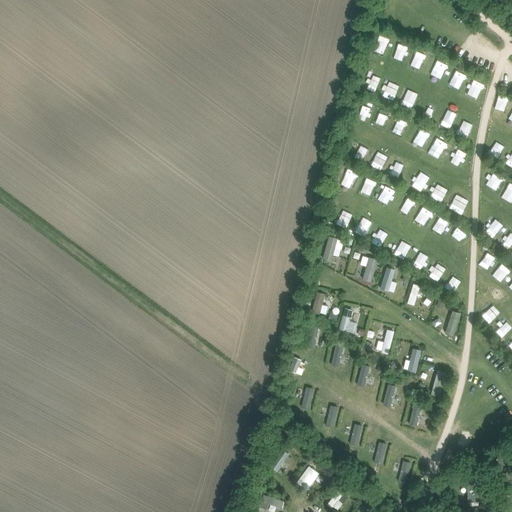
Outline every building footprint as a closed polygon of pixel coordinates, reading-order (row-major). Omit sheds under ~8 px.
[(383,39),(372,34),(366,50),(376,54),(383,39)] [(387,57),(395,59),(398,45),(391,43),(387,57)] [(403,67),(414,69),(418,54),(407,52),(403,67)] [(424,69),(433,75),(439,65),(431,59),(424,69)] [(444,79),(454,83),(459,74),(448,69),(444,79)] [(366,83),(374,85),(376,78),(367,76),(366,83)] [(470,96),(476,84),(466,79),(460,91),(470,96)] [(451,88),(453,83),(444,80),(442,84),(451,88)] [(384,83),(380,95),(390,98),(394,86),(384,83)] [(404,105),(408,95),(399,91),(394,100),(404,105)] [(420,101),(417,113),(428,117),(432,105),(420,101)] [(350,115),(357,119),(365,106),(358,102),(350,115)] [(367,122),(377,127),(383,113),(374,109),(367,122)] [(440,110),(432,124),(441,128),(448,114),(440,110)] [(391,117),(384,134),(393,137),(399,121),(391,117)] [(458,121),(452,132),(459,136),(465,125),(458,121)] [(415,128),(403,143),(412,149),(423,133),(415,128)] [(421,154),(432,161),(442,143),(431,137),(421,154)] [(483,150),(493,159),(503,148),(493,139),(483,150)] [(349,152),(357,155),(361,147),(353,144),(349,152)] [(449,148),(442,161),(451,166),(458,153),(449,148)] [(370,151),(365,165),(374,169),(379,155),(370,151)] [(511,155),(509,153),(502,163),(509,168),(511,162),(511,155)] [(383,169),(394,174),(398,165),(387,160),(383,169)] [(335,184),(345,188),(351,171),(341,167),(335,184)] [(411,173),(405,186),(414,191),(420,177),(411,173)] [(367,191),(368,178),(357,177),(356,189),(367,191)] [(505,199),(511,188),(511,186),(502,181),(495,193),(505,199)] [(372,200),(382,205),(389,190),(379,185),(372,200)] [(429,186),(424,195),(433,200),(438,190),(429,186)] [(448,193),(441,207),(450,212),(457,197),(448,193)] [(399,197),(394,211),(403,214),(408,200),(399,197)] [(417,208),(410,223),(419,227),(426,212),(417,208)] [(436,231),(442,221),(434,216),(428,226),(436,231)] [(479,229),(488,235),(494,224),(486,219),(479,229)] [(443,238),(453,244),(459,233),(450,227),(443,238)] [(376,245),(378,234),(368,232),(367,243),(376,245)] [(494,244),(502,251),(511,241),(503,234),(494,244)] [(318,259),(332,262),(337,238),(323,235),(318,259)] [(397,260),(402,250),(393,245),(388,255),(397,260)] [(482,266),(488,256),(479,251),(474,261),(482,266)] [(354,264),(361,265),(364,255),(356,254),(354,264)] [(362,255),(359,281),(368,282),(371,256),(362,255)] [(405,264),(416,271),(421,262),(410,256),(405,264)] [(494,281),(505,269),(496,261),(485,274),(494,281)] [(435,276),(440,266),(433,262),(428,271),(435,276)] [(379,266),(375,288),(384,290),(388,267),(379,266)] [(400,287),(404,276),(397,273),(392,283),(400,287)] [(511,275),(511,274),(502,283),(510,290),(511,287),(511,275)] [(442,282),(440,288),(449,291),(452,285),(442,282)] [(409,305),(413,284),(406,283),(401,304),(409,305)] [(309,296),(309,311),(320,311),(320,296),(309,296)] [(485,317),(490,310),(482,304),(477,311),(485,317)] [(334,328),(348,332),(350,322),(344,320),(348,307),(340,305),(334,328)] [(449,334),(453,311),(444,310),(440,332),(449,334)] [(432,317),(425,321),(428,327),(436,323),(432,317)] [(497,317),(487,327),(498,337),(507,327),(497,317)] [(305,324),(301,347),(310,348),(314,325),(305,324)] [(385,349),(388,329),(380,328),(377,347),(385,349)] [(511,335),(501,344),(509,354),(511,352),(511,335)] [(325,364),(333,366),(339,345),(331,343),(325,364)] [(359,386),(364,365),(356,363),(351,384),(359,386)] [(386,369),(377,406),(405,413),(411,389),(386,369)] [(431,369),(426,388),(434,390),(439,371),(431,369)] [(300,385),(294,409),(303,411),(309,388),(300,385)] [(405,413),(402,426),(433,434),(439,410),(411,389),(405,413)] [(320,424),(329,425),(333,405),(324,404),(320,424)] [(341,416),(333,449),(357,468),(368,423),(341,416)] [(367,460),(376,463),(381,443),(372,441),(367,460)] [(277,449),(265,466),(273,472),(286,455),(277,449)] [(495,460),(506,473),(511,467),(511,462),(504,453),(495,460)] [(391,481),(400,483),(406,462),(396,460),(391,481)] [(302,464),(294,476),(305,484),(313,472),(302,464)] [(470,479),(462,479),(462,491),(467,491),(467,502),(480,502),(478,480),(470,481),(470,479)] [(321,503),(328,509),(340,493),(332,488),(321,503)] [(270,505),(277,506),(279,498),(263,495),(260,510),(269,511),(270,505)]
